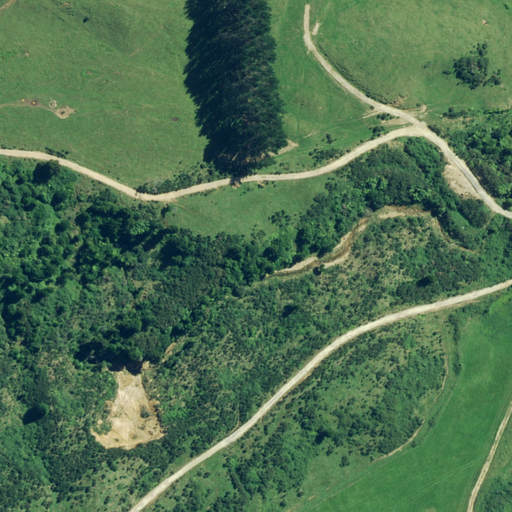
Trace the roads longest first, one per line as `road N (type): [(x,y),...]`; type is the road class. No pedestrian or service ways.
road 1 (track): [(511,214),(488,199),(442,142),(414,130),(322,172),(250,177),(165,197),(133,193),(52,158),(0,151)]
road 2 (track): [(133,511),(346,335),(511,283)]
road 3 (track): [(428,132),(327,71),(310,41),(306,0)]
